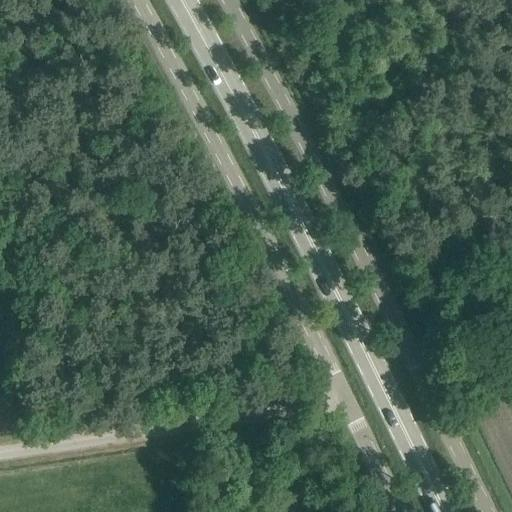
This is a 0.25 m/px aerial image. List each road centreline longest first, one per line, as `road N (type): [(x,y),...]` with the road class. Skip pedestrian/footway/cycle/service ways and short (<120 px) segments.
road 1 (unclassified): [(487,511),(226,0)]
road 2 (primary): [(443,511),(182,0)]
road 3 (unclassified): [(344,398),(136,0)]
road 4 (unclassified): [(0,453),(344,398)]
road 5 (unclassified): [(400,511),(344,398)]
